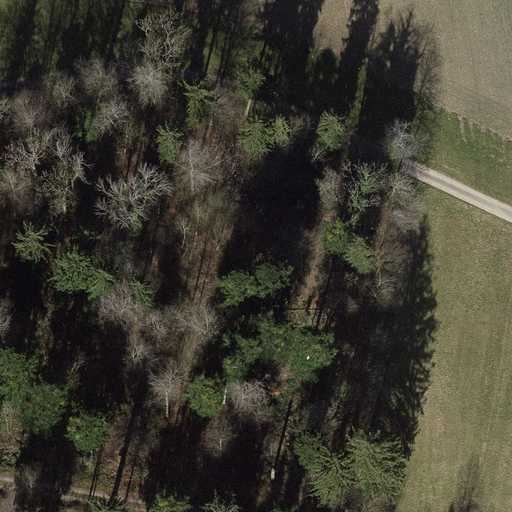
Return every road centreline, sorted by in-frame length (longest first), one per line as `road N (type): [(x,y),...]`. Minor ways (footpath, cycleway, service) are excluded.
road 1 (track): [(511,214),(220,84),(107,74),(0,89)]
road 2 (track): [(191,511),(0,482)]
